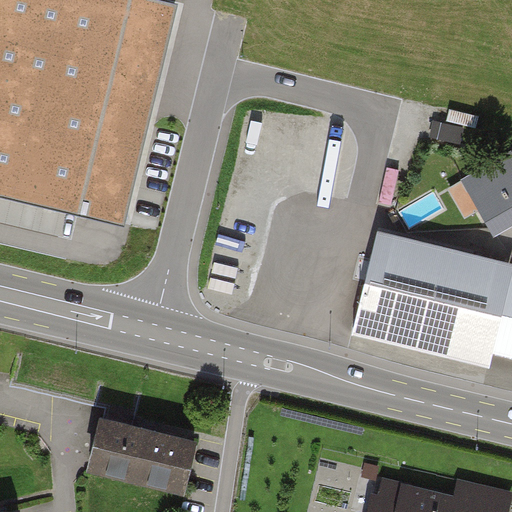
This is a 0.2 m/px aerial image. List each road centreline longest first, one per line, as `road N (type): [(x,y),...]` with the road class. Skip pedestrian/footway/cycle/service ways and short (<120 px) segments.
road 1 (residential): [(232,22),(153,334)]
road 2 (primary): [(254,359),(511,424)]
road 3 (primary): [(0,298),(153,334)]
road 4 (residential): [(223,511),(240,397),(254,359)]
